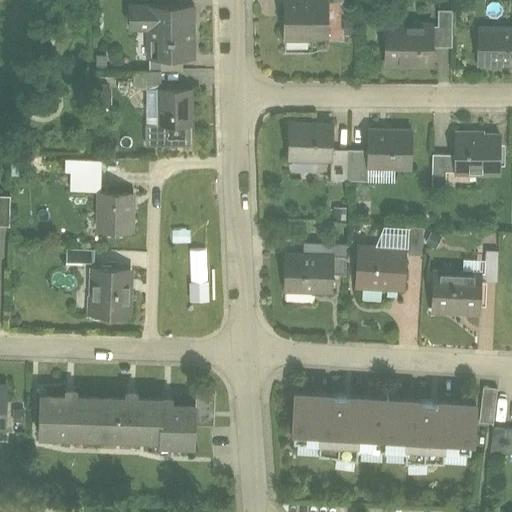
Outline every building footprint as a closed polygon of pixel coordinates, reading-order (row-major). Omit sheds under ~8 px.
[(283,0),(283,40),(329,40),(329,4),(343,5),(343,0),(283,0)] [(194,59),(194,3),(128,3),(128,32),(146,31),(146,59),(194,59)] [(384,22),(383,68),(433,69),(433,46),(452,46),(452,10),(438,10),(438,25),(433,25),(434,22),(384,22)] [(511,25),(477,26),(478,67),(511,66),(511,25)] [(132,84),(157,84),(157,125),(192,125),(192,84),(160,84),(160,70),(132,70),(132,84)] [(330,182),(348,182),(348,150),(330,150),(331,119),(288,118),(288,161),(330,162),(330,182)] [(366,150),(348,150),(348,182),(366,182),(366,170),(411,171),(412,127),(367,126),(366,150)] [(501,141),(501,132),(484,132),(484,129),(454,129),(454,155),(430,154),(430,186),(442,186),(442,192),(454,192),(454,187),(475,187),(475,178),(500,178),(500,166),(505,166),(505,141),(501,141)] [(134,234),(135,191),(94,190),(93,233),(134,234)] [(0,196),(0,225),(7,225),(8,197),(0,196)] [(402,292),(403,251),(422,252),(423,229),(423,224),(404,223),(404,242),(357,240),(356,291),(402,292)] [(428,229),(423,229),(422,252),(424,252),(424,257),(441,257),(441,241),(428,241),(428,229)] [(302,241),(302,251),(283,250),(282,292),(331,293),(332,275),(345,275),(345,241),(302,241)] [(478,314),(480,279),(496,280),(497,250),(482,249),(481,269),(479,269),(479,260),(462,259),(461,268),(433,266),(430,311),(478,314)] [(132,267),(91,267),(91,252),(62,252),(62,267),(87,267),(86,316),(131,316),(132,267)] [(480,422),(494,423),(498,387),(483,386),(480,422)] [(173,392),(39,389),(38,445),(157,448),(157,455),(194,456),(195,399),(173,398),(173,392)] [(472,402),(288,389),(285,433),(469,446),(472,402)] [(511,454),(511,427),(490,426),(488,453),(511,454)]
